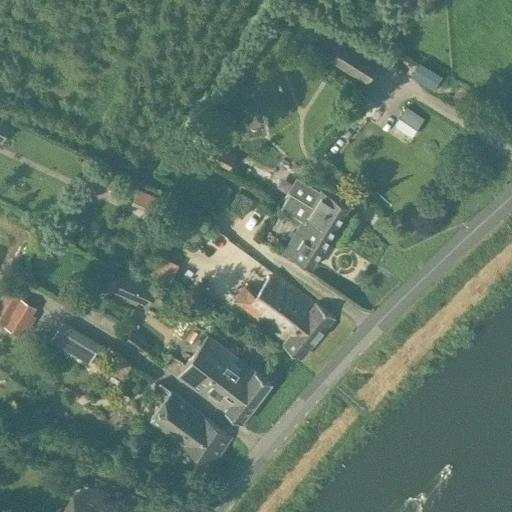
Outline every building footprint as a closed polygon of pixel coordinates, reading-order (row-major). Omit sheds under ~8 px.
[(402,43),(417,49),(424,29),(410,24),(402,43)] [(366,81),(378,63),(343,40),(331,59),(366,81)] [(419,62),(410,76),(434,91),(443,77),(419,62)] [(406,106),(394,124),(410,135),(423,117),(406,106)] [(0,118),(0,140),(2,142),(11,124),(0,118)] [(229,170),(236,156),(212,142),(204,156),(229,170)] [(282,208),(299,218),(330,237),(349,206),(322,189),(312,206),(291,193),(282,208)] [(240,191),(231,206),(244,214),(252,199),(240,191)] [(330,237),(299,218),(297,223),(300,225),(284,251),(311,268),(330,237)] [(158,258),(151,274),(171,284),(178,267),(158,258)] [(301,358),(335,317),(317,302),(315,304),(273,272),(256,293),(245,285),(235,299),(286,338),(282,342),(301,358)] [(160,304),(166,291),(150,284),(144,297),(160,304)] [(20,335),(36,308),(7,290),(0,301),(0,308),(11,316),(5,326),(20,335)] [(143,353),(150,345),(132,331),(125,340),(143,353)] [(241,424),(272,382),(256,370),(254,372),(207,334),(177,375),(241,424)] [(212,464),(232,436),(171,389),(151,417),(212,464)] [(133,511),(89,486),(73,511),(133,511)]
